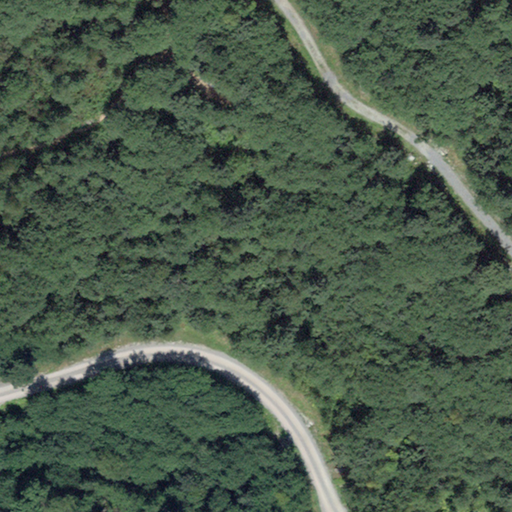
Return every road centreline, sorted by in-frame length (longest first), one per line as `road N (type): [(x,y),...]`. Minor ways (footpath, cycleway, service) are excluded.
road 1 (track): [(0,394),(141,351),(209,359),(258,384),(286,413),(331,511)]
road 2 (track): [(511,249),(415,137),(328,81),(281,0)]
